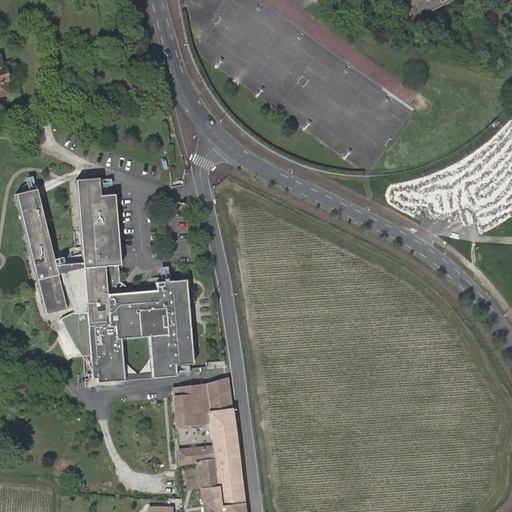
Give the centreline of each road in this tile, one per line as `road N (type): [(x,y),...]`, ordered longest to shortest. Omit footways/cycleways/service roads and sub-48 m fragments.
road 1 (unclassified): [(220,139),(200,171),(258,511)]
road 2 (secondary): [(511,345),(478,298),(417,244),(264,170),(220,139)]
road 3 (secondary): [(220,139),(183,87),(156,0)]
